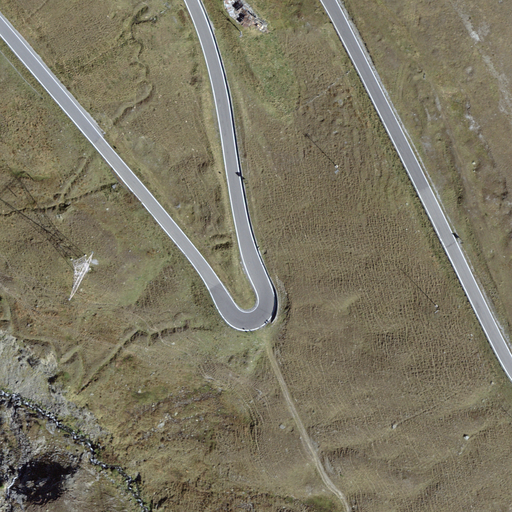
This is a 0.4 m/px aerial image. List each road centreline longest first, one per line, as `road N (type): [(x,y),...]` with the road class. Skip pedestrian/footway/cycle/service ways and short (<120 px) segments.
road 1 (secondary): [(192,0),(265,296),(250,318),(233,312),(0,24)]
road 2 (secondary): [(511,366),(327,0)]
